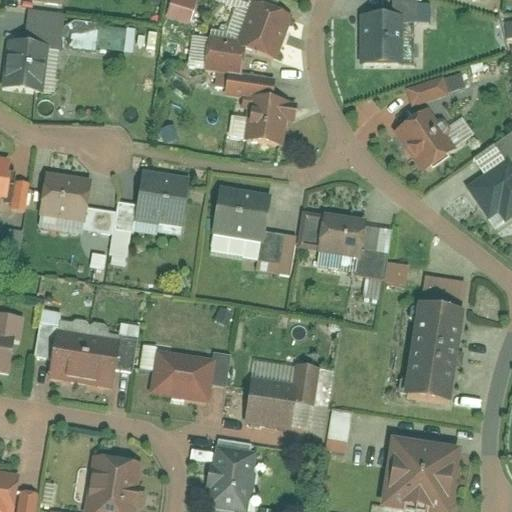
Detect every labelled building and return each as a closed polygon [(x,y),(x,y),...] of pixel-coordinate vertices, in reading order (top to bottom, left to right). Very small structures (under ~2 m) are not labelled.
[(67,0),(9,0),(66,8),(67,0)] [(192,28),(201,3),(192,0),(174,0),(168,20),(192,28)] [(236,47),(274,63),(291,19),(250,3),(236,47)] [(357,17),(357,66),(400,66),(400,17),(357,17)] [(68,26),(68,53),(136,54),(137,28),(68,26)] [(6,42),(0,87),(0,89),(40,95),(47,48),(6,42)] [(205,42),(201,77),(238,81),(242,53),(231,45),(205,42)] [(466,82),(410,86),(412,106),(468,101),(466,82)] [(283,148),(286,124),(295,125),(297,105),(288,104),(288,101),(250,97),(249,101),(240,100),(239,111),(247,112),(243,143),(283,148)] [(423,111),(391,135),(421,176),(454,152),(423,111)] [(0,201),(6,202),(11,162),(0,160),(0,201)] [(464,190),(486,222),(495,215),(503,227),(511,221),(511,165),(508,160),(464,190)] [(189,180),(141,173),(133,223),(181,231),(189,180)] [(84,225),(90,181),(43,174),(36,218),(84,225)] [(216,187),(209,236),(261,245),(269,195),(216,187)] [(321,215),(315,254),(359,261),(365,222),(321,215)] [(387,286),(408,290),(412,269),(391,266),(387,286)] [(415,304),(408,351),(455,359),(462,311),(415,304)] [(124,329),(123,340),(141,342),(142,331),(124,329)] [(55,332),(47,380),(110,391),(118,343),(55,332)] [(0,335),(0,376),(8,378),(14,337),(0,335)] [(408,351),(401,397),(447,404),(455,359),(408,351)] [(155,353),(148,397),(206,407),(213,363),(155,353)] [(248,381),(241,427),(288,434),(295,388),(248,381)] [(335,414),(327,454),(347,458),(355,418),(335,414)] [(449,511),(459,449),(388,438),(377,511),(384,511),(449,511)] [(209,487),(205,510),(220,511),(246,511),(249,498),(252,498),(256,472),(253,471),(255,454),(214,448),(211,467),(207,466),(204,487),(209,487)] [(92,456),(82,511),(134,511),(135,509),(140,510),(144,488),(138,488),(142,464),(92,456)] [(0,511),(12,511),(17,477),(0,474),(0,511)]
